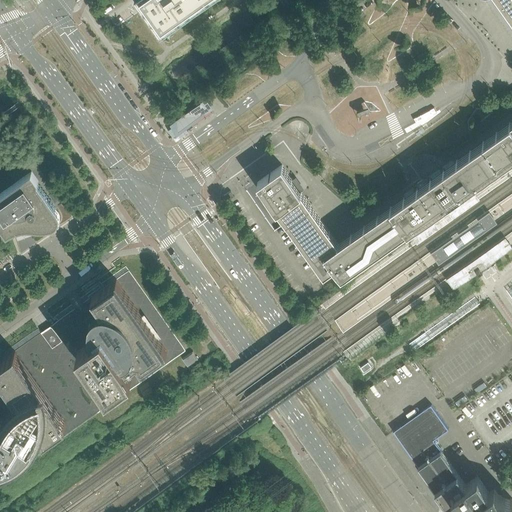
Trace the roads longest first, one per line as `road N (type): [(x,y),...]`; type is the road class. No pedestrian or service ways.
road 1 (secondary): [(413,511),(183,192)]
road 2 (secondary): [(151,216),(363,511)]
road 3 (residential): [(309,99),(327,140),(344,152),(477,87),(489,56),(441,0)]
road 4 (secondary): [(18,31),(132,187)]
road 5 (secondary): [(163,164),(54,9)]
road 6 (residential): [(0,330),(151,216)]
road 7 (residential): [(301,63),(163,164)]
road 8 (residential): [(132,187),(0,275)]
road 9 (residential): [(183,192),(309,99)]
